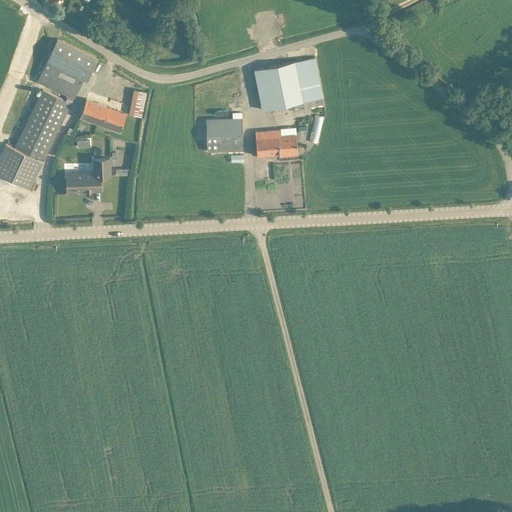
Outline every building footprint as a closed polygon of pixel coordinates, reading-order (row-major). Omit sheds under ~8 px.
[(0,173),(0,176),(32,193),(96,62),(58,43),(39,82),(48,87),(17,151),(12,149),(0,173)] [(312,61),(254,73),(261,111),(320,101),(312,61)] [(149,101),(138,96),(130,115),(141,120),(149,101)] [(79,117),(119,132),(127,113),(87,98),(79,117)] [(239,152),(238,127),(202,128),(202,153),(239,152)] [(255,156),(297,153),(295,128),(253,131),(255,156)] [(66,195),(101,193),(100,178),(112,177),(111,157),(92,158),(93,172),(65,173),(66,195)]
